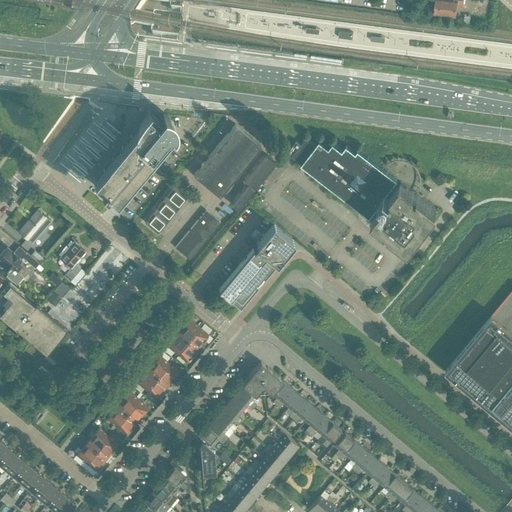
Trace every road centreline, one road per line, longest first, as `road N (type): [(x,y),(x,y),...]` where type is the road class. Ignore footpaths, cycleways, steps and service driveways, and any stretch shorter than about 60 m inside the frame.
road 1 (primary): [(86,80),(511,136)]
road 2 (primary): [(511,109),(95,55)]
road 3 (tertiary): [(511,453),(303,280),(293,277),(254,325)]
road 4 (tertiary): [(254,325),(479,511)]
road 5 (unclassified): [(228,328),(31,165)]
road 6 (tertiary): [(105,502),(241,339)]
road 7 (residential): [(105,502),(0,410)]
